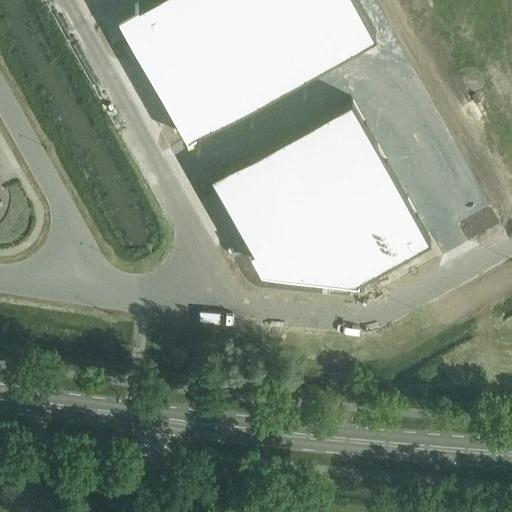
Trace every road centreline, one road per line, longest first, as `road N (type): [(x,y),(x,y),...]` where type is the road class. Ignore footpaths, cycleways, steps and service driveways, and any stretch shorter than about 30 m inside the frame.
road 1 (primary): [(511,454),(0,397)]
road 2 (residential): [(223,303),(56,0)]
road 3 (residential): [(223,303),(370,321),(511,239)]
road 4 (unclassified): [(69,285),(63,213),(0,96)]
